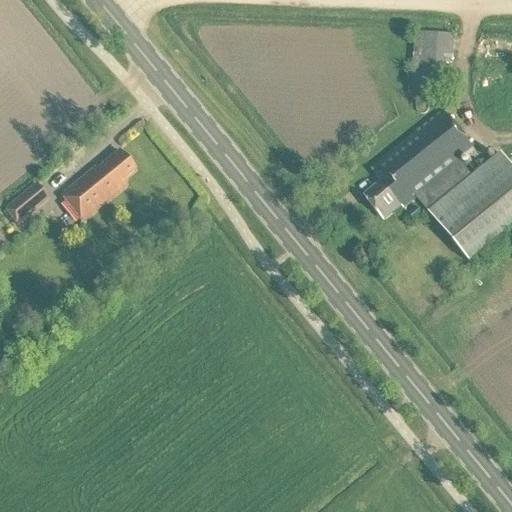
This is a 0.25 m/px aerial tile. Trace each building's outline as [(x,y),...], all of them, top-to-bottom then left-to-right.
[(444,38),(416,36),(413,87),(441,89),(444,38)] [(473,180),(460,164),(475,152),(443,113),(371,172),(381,184),(364,198),(384,223),(401,208),(403,210),(416,200),(469,264),(511,228),(511,169),(501,157),(473,180)] [(121,184),(134,172),(119,153),(97,171),(95,169),(60,198),(81,224),(125,189),(121,184)] [(16,227),(47,201),(34,186),(4,212),(16,227)] [(423,217),(416,209),(407,216),(414,224),(423,217)]
